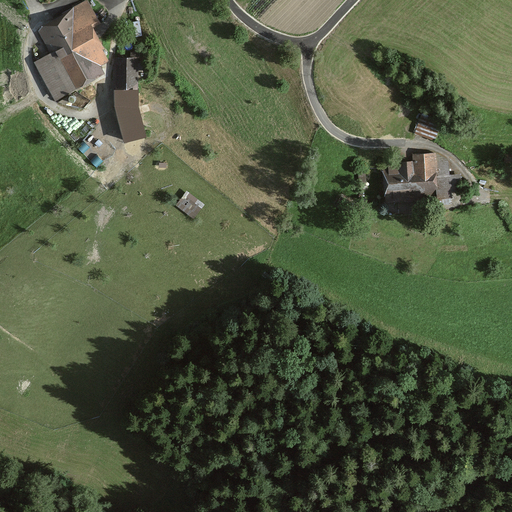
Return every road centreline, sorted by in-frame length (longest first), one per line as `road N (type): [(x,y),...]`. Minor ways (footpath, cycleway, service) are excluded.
road 1 (track): [(317,38),(306,82),(326,127),(355,142),(430,145),(469,175),(482,200),(511,201)]
road 2 (track): [(227,0),(248,25),(290,43),(317,38),(353,0)]
